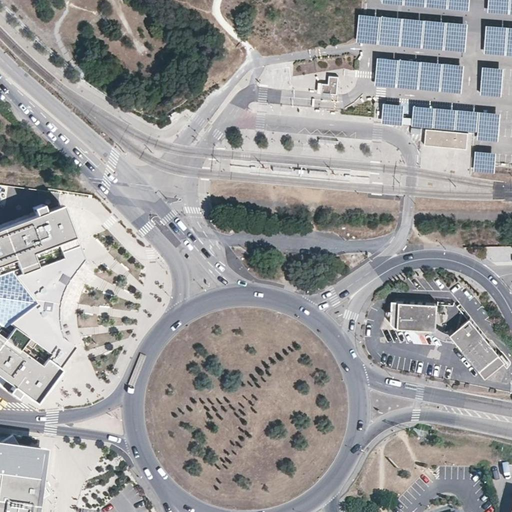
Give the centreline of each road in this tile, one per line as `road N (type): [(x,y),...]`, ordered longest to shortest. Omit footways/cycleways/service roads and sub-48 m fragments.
road 1 (primary): [(144,187),(0,56)]
road 2 (unclassified): [(511,310),(479,270),(442,257),(397,264),(358,290)]
road 3 (primary): [(0,78),(124,202)]
road 4 (primary): [(245,294),(144,187)]
road 5 (primary): [(124,202),(173,258),(180,316)]
road 6 (primary): [(471,411),(455,399),(355,372)]
road 7 (primary): [(355,442),(405,416),(471,411)]
